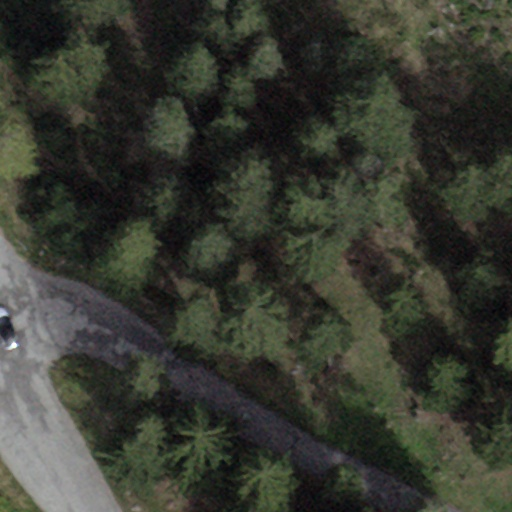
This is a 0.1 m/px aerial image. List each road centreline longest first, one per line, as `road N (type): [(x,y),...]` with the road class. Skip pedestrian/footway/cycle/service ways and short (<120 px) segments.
road 1 (residential): [(0,261),(61,294),(271,440),(416,511)]
road 2 (residential): [(0,403),(72,511)]
